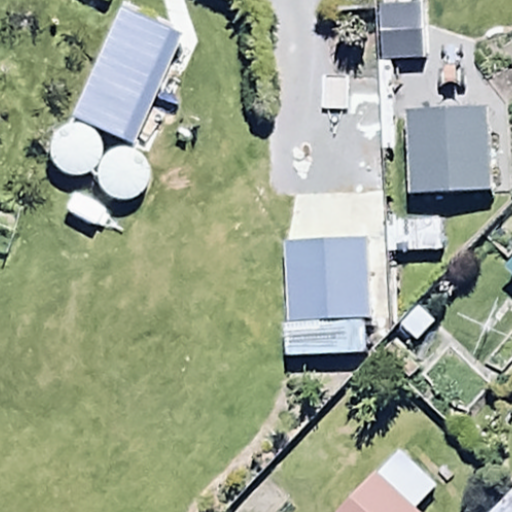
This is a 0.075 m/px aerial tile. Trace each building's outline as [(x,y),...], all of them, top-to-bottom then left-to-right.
[(479,106),(399,110),(404,201),(484,197),(479,106)] [(511,250),(493,270),(511,288),(511,250)] [(142,511),(216,511),(319,400),(261,348),(125,496),(142,511)] [(429,491),(388,451),(330,511),(409,511),(429,491)] [(511,511),(511,499),(502,491),(483,511),(511,511)]
